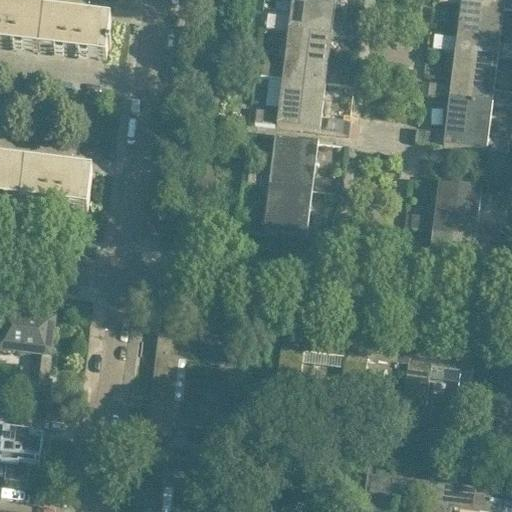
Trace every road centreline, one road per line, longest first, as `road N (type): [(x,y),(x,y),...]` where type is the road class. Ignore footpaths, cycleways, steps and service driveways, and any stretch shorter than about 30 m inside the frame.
road 1 (residential): [(511,325),(130,278)]
road 2 (residential): [(102,511),(130,278)]
road 3 (residential): [(164,20),(0,0)]
road 4 (residential): [(0,74),(154,96)]
road 5 (residential): [(145,163),(0,140)]
road 6 (residential): [(130,278),(0,263)]
